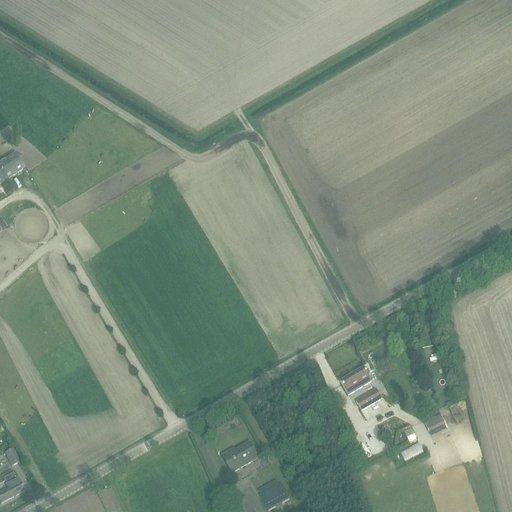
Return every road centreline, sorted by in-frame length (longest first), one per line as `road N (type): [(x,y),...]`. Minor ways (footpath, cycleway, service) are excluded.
road 1 (tertiary): [(32,511),(511,243)]
road 2 (unknown): [(173,430),(58,244)]
